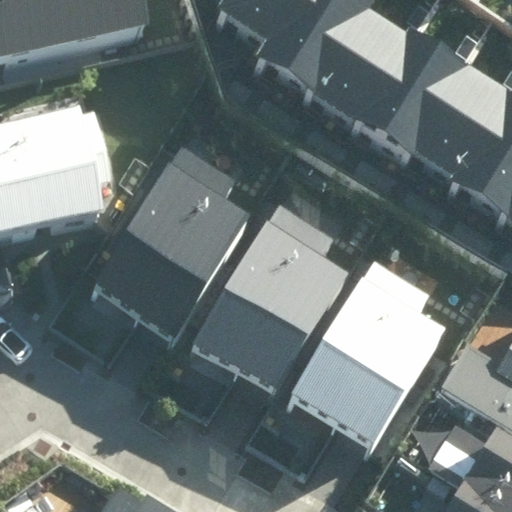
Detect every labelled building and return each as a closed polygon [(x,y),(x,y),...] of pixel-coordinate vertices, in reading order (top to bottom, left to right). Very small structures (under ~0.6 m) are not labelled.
[(0,0),(0,66),(146,27),(138,0),(0,0)] [(256,55),(511,216),(511,93),(374,6),(377,0),(221,0),(217,7),(267,38),(256,55)] [(98,113),(0,137),(0,239),(107,213),(98,180),(114,176),(98,113)] [(92,286),(178,337),(248,217),(223,203),(238,177),(177,142),(92,286)] [(358,256),(275,205),(188,344),(271,395),(358,256)] [(460,304),(373,254),(290,398),(377,448),(460,304)] [(511,347),(501,365),(466,344),(439,389),(511,433),(511,347)] [(511,511),(511,436),(463,408),(427,470),(464,492),(451,511),(511,511)] [(179,511),(142,490),(128,511),(179,511)]
